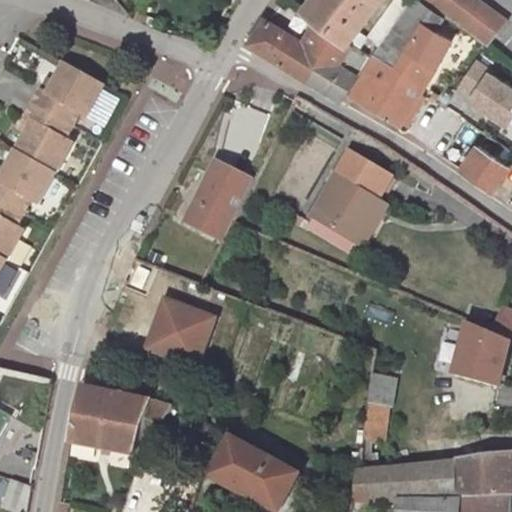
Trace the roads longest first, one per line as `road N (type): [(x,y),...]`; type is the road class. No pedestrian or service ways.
road 1 (residential): [(42,511),(82,326),(215,68)]
road 2 (residential): [(215,68),(32,0)]
